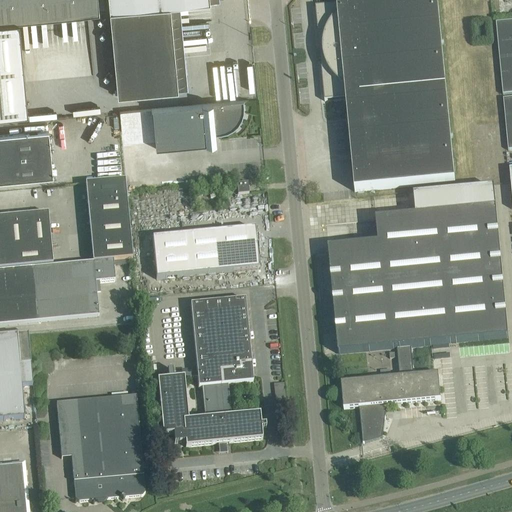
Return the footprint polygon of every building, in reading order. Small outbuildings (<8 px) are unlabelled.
[(99,12),(97,0),(0,0),(0,21),(18,20),(99,12)] [(108,0),(117,96),(177,90),(171,25),(161,26),(160,7),(209,2),(209,0),(108,0)] [(355,192),(459,182),(438,0),(336,0),(337,5),(315,7),(324,101),(346,99),(355,192)] [(0,115),(27,113),(18,20),(0,21),(0,115)] [(511,21),(496,23),(499,59),(511,57),(511,21)] [(511,57),(499,59),(503,95),(511,94),(511,57)] [(508,151),(511,150),(511,98),(503,99),(508,151)] [(152,109),(155,139),(156,149),(205,145),(206,146),(206,145),(215,144),(216,145),(215,134),(220,134),(220,135),(221,135),(221,134),(227,132),(233,129),(237,125),(241,119),(243,113),(243,107),(244,107),(243,101),(233,101),(152,109)] [(0,181),(53,177),(48,131),(0,135),(0,181)] [(89,224),(129,220),(125,180),(85,184),(89,224)] [(249,193),(248,182),(237,183),(238,194),(249,193)] [(496,209),(386,219),(376,220),(378,245),(329,250),(339,355),(397,349),(400,378),(341,383),(344,410),(360,409),(363,444),(365,444),(382,439),(387,406),(441,401),(439,374),(414,377),(411,348),(508,338),(496,209)] [(28,250),(51,248),(48,213),(25,216),(28,250)] [(25,216),(2,218),(5,252),(28,250),(25,216)] [(129,220),(89,224),(91,244),(131,240),(129,220)] [(156,280),(258,270),(255,229),(152,239),(156,280)] [(132,259),(131,240),(91,244),(93,263),(132,259)] [(28,250),(5,252),(7,270),(53,265),(51,248),(28,250)] [(114,262),(94,264),(0,272),(0,326),(99,317),(96,284),(116,282),(114,262)] [(184,377),(157,380),(162,425),(163,435),(179,433),(180,437),(184,436),(186,447),(219,444),(220,450),(226,449),(225,444),(262,440),(261,429),(266,428),(266,424),(261,425),(260,413),(231,416),(230,404),(233,403),(233,398),(229,398),(228,385),(253,383),(245,299),(190,305),(198,388),(202,388),(205,419),(188,420),(184,377)] [(32,389),(31,377),(27,335),(18,335),(0,336),(0,420),(24,418),(22,389),(32,389)] [(285,383),(274,384),(276,409),(282,408),(287,408),(285,383)] [(56,404),(60,443),(61,453),(71,452),(75,500),(79,502),(95,501),(97,498),(103,497),(106,500),(119,499),(122,501),(125,498),(142,497),(145,493),(142,465),(136,397),(56,404)] [(0,511),(27,511),(23,464),(0,466),(0,511)]
